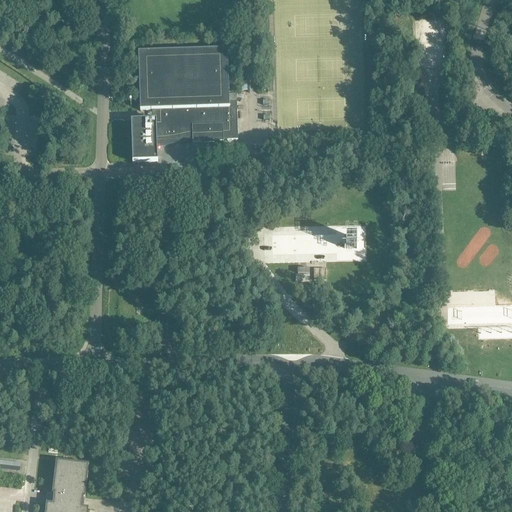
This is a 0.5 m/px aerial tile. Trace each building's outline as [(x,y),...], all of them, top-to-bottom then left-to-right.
[(148,121),(131,121),(132,163),(158,162),(157,147),(163,146),(169,146),(176,145),(181,144),(188,142),(192,141),(192,143),(223,142),(223,141),(223,139),(227,139),(227,140),(238,140),(236,95),(231,96),(229,96),(227,50),(138,53),(140,101),(140,110),(140,111),(152,111),(152,121),(151,121),(148,121)] [(260,160),(248,161),(249,175),(261,174),(260,160)] [(314,269),(314,281),(326,281),(326,269),(314,269)] [(159,315),(160,342),(179,342),(178,315),(159,315)] [(83,498),(85,498),(89,465),(56,461),(52,494),(47,493),(47,494),(49,494),(47,504),(46,504),(47,505),(46,511),(87,511),(88,509),(82,508),(83,498)]
